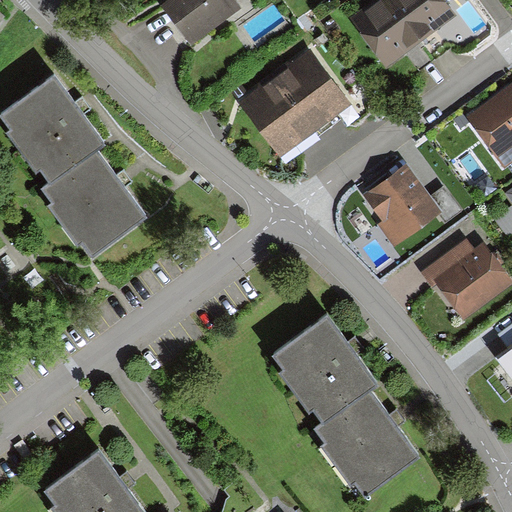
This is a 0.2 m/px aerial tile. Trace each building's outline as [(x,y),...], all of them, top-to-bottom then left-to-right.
[(180,27),(190,41),(239,5),(235,0),(168,0),(163,4),(180,27)] [(356,16),(388,61),(455,12),(446,0),(377,0),(375,2),(356,16)] [(266,86),(241,105),(283,161),(354,108),(313,52),(289,70),(266,86)] [(54,181),(98,149),(106,143),(85,115),(57,77),(6,115),(15,126),(8,131),(36,169),(42,165),(54,181)] [(511,87),(472,118),(508,165),(511,162),(511,87)] [(95,253),(147,215),(124,184),(98,149),(54,181),(46,188),(54,199),(49,203),(78,242),(84,237),(95,253)] [(365,197),(397,244),(445,212),(412,165),(365,197)] [(436,283),(462,317),(509,282),(494,261),(480,243),(471,250),(463,240),(420,272),(431,287),(436,283)] [(328,423),(372,392),(377,388),(353,355),(329,321),(280,357),(290,371),(286,374),(313,412),(317,409),(328,423)] [(507,352),(496,360),(511,381),(511,322),(495,335),(507,352)] [(368,495),(420,457),(397,426),(372,392),(328,423),(319,430),(328,442),(323,445),(352,484),(357,480),(368,495)] [(135,511),(139,509),(148,503),(99,438),(48,475),(56,486),(49,491),(64,511),(135,511)] [(262,511),(302,511),(291,494),(262,511)]
